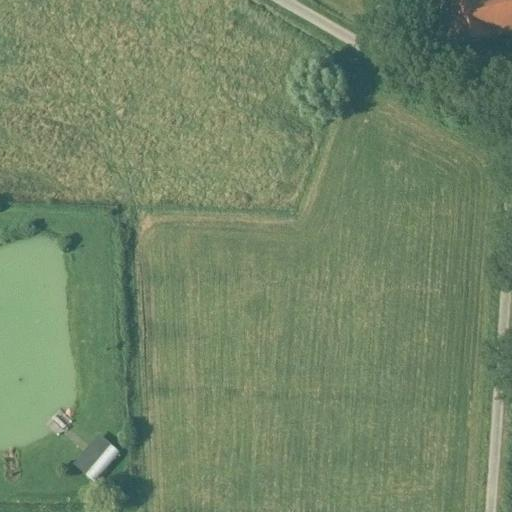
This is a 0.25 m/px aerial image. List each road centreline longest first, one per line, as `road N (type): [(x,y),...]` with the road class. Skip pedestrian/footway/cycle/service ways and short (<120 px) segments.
road 1 (unclassified): [(383,59),(511,132)]
road 2 (unclassified): [(278,0),(383,59)]
